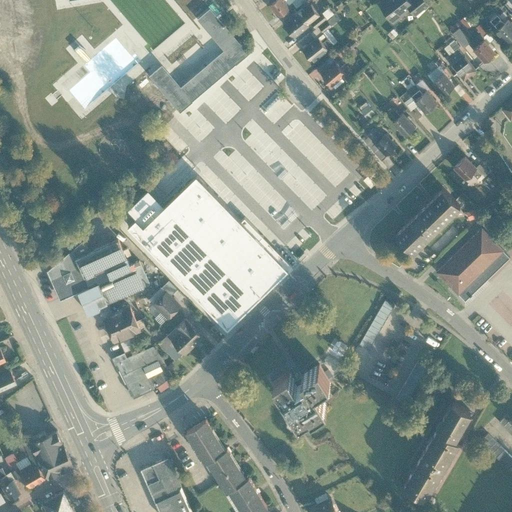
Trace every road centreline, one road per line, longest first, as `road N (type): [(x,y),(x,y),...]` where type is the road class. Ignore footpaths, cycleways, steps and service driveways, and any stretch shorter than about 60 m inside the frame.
road 1 (residential): [(340,238),(511,78)]
road 2 (residential): [(511,374),(445,311),(340,238)]
road 3 (secondary): [(0,250),(85,439)]
road 4 (residential): [(200,378),(340,238)]
road 5 (unknown): [(239,340),(119,226)]
road 6 (residential): [(200,378),(260,452),(293,511)]
road 7 (residential): [(85,439),(141,419),(200,378)]
